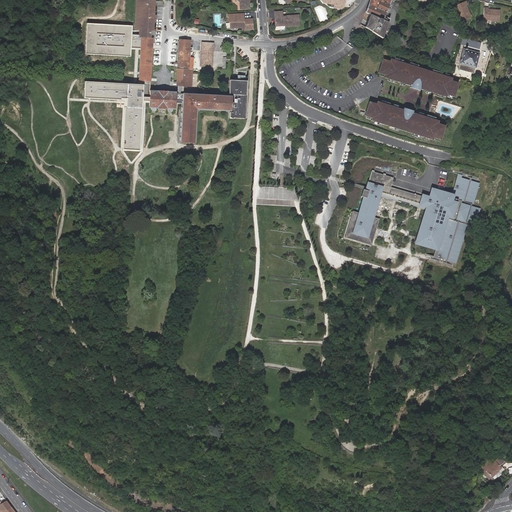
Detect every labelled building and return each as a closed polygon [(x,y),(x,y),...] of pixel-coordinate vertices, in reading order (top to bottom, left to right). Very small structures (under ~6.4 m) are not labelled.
[(233,95),(232,101),(232,102),(232,97),(231,96),(181,93),(182,87),(191,88),(193,87),(193,70),(192,68),(187,68),(192,65),(192,64),(190,63),(190,50),(191,50),(192,48),(191,47),(190,47),(191,41),(190,39),(179,39),(178,40),(176,66),(179,67),(176,69),(176,76),(174,78),(173,81),(174,82),(177,82),(177,90),(151,89),(154,23),(155,22),(156,15),(154,14),(155,5),(153,3),(153,1),(152,0),(137,0),(136,27),(138,28),(137,37),(139,38),(140,38),(137,83),(87,80),(86,97),(127,99),(124,149),(143,150),(146,102),(151,102),(151,107),(173,109),(175,107),(175,103),(181,103),(179,141),(180,143),(194,144),(195,143),(196,109),(233,111),(229,113),(229,116),(230,117),(244,118),(245,117),(247,81),(246,80),(230,79),(229,80),(228,93),(230,95),(233,95)] [(230,0),(231,0),(235,0),(239,3),(239,10),(249,10),(248,2),(247,2),(246,0),(230,0)] [(345,0),(324,0),(324,2),(335,4),(334,7),(341,9),(344,6),(345,0)] [(370,0),(366,11),(371,13),(367,24),(366,26),(383,38),(384,35),(390,22),(384,17),(390,0),(370,0)] [(458,8),(465,24),(475,19),(470,7),(471,7),(469,3),(458,8)] [(483,23),(500,24),(500,14),(489,13),(489,11),(484,11),(483,23)] [(282,13),(274,13),(274,27),(284,27),(284,26),(287,25),(287,28),(299,27),(298,16),(282,17),(282,13)] [(243,15),(227,15),(227,22),(229,23),(229,29),(234,29),(234,28),(241,27),(241,28),(241,30),(252,30),(252,19),(243,20),(243,15)] [(133,25),(88,23),(87,53),(131,55),(133,25)] [(483,44),(478,43),(475,42),(470,40),(464,39),(462,42),(462,44),(465,45),(458,69),(462,70),(474,73),(481,50),(483,45),(483,44)] [(213,43),(202,43),(201,66),(212,67),(213,43)] [(382,59),(377,73),(379,74),(383,75),(385,75),(384,78),(387,79),(396,82),(399,83),(404,84),(409,86),(420,90),(424,91),(429,93),(432,94),(441,97),(445,98),(446,95),(447,96),(451,97),(453,98),(457,84),(450,81),(451,79),(447,77),(442,76),(439,75),(431,72),(417,68),(408,65),(402,63),(393,60),(390,59),(389,61),(382,59)] [(439,140),(443,126),(436,124),(437,122),(433,120),(424,117),(421,116),(416,115),(412,113),(401,110),(396,108),(392,107),(388,105),(379,103),(376,101),(375,104),(368,101),(364,114),(410,129),(409,133),(410,134),(419,137),(422,138),(426,139),(431,141),(432,138),(433,139),(437,140),(439,140)] [(410,129),(364,114),(363,116),(365,116),(369,118),(371,118),(370,120),(373,122),(382,124),(388,126),(397,129),(409,133),(410,129)] [(363,197),(358,213),(354,212),(347,236),(371,243),(378,220),(374,218),(381,196),(424,209),(413,244),(438,251),(436,258),(456,264),(467,226),(475,228),(481,208),(473,206),(480,183),(461,177),(462,175),(458,174),(452,193),(431,186),(429,195),(422,193),(421,196),(390,187),(393,177),(372,171),(368,183),(367,182),(365,190),(364,189),(362,196),(363,197)] [(489,480),(507,462),(498,457),(494,461),(489,458),(478,470),(489,480)] [(1,511),(11,506),(6,500),(0,504),(0,511),(1,511)]
